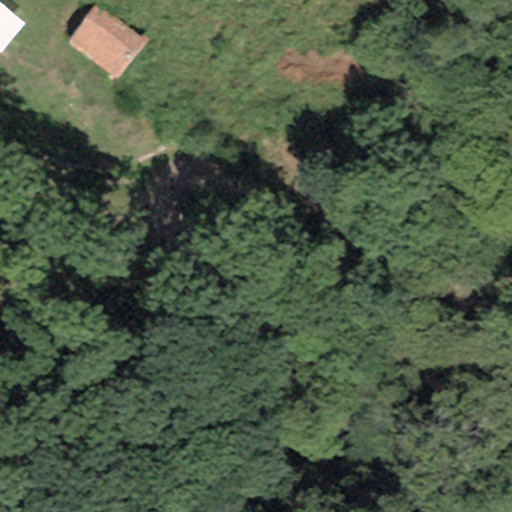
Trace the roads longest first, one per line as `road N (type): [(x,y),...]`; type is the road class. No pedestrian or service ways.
road 1 (track): [(437,511),(422,492),(333,430),(163,218),(158,171),(201,166),(296,230),(459,293),(511,296)]
road 2 (track): [(161,199),(56,172),(0,143)]
